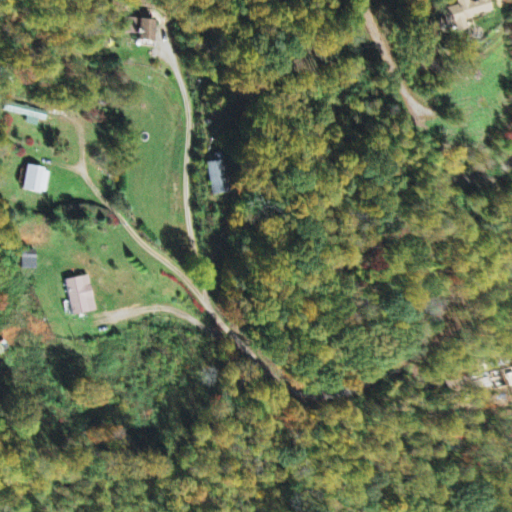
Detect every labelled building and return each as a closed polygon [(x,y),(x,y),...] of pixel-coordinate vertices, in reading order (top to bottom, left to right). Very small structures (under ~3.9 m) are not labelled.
[(490,13),(486,0),(474,0),(467,2),(466,0),(453,0),(455,7),(432,12),(437,34),(462,28),(461,20),(490,13)] [(125,40),(154,44),(157,23),(128,19),(125,40)] [(41,196),(48,172),(25,166),(19,190),(41,196)] [(21,269),(35,270),(36,251),(21,251),(21,269)] [(96,312),(88,276),(63,281),(70,317),(96,312)]
